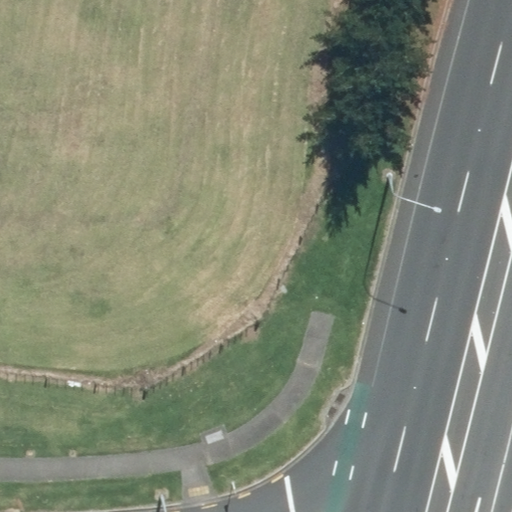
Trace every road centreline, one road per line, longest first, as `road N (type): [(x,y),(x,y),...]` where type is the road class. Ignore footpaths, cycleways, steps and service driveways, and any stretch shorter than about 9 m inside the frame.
road 1 (secondary): [(396,411),(511,11)]
road 2 (secondary): [(280,511),(295,507),(396,411)]
